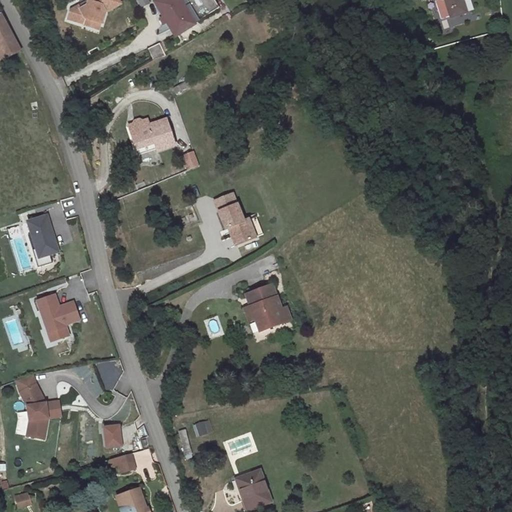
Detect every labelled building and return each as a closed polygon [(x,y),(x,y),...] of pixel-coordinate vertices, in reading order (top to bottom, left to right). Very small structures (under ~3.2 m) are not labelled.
[(92,0),(92,4),(83,9),(81,6),(76,9),(74,18),(107,27),(111,9),(126,1),(125,0),(92,0)] [(230,5),(226,0),(164,0),(163,1),(186,35),(230,5)] [(446,0),(452,16),(467,11),(463,0),(446,0)] [(0,23),(0,68),(26,61),(5,21),(0,23)] [(164,55),(166,56),(174,49),(166,38),(156,44),(164,55)] [(179,141),(170,113),(152,120),(151,112),(147,114),(144,112),(137,115),(137,117),(131,119),(142,150),(160,144),(161,147),(179,141)] [(203,159),(198,145),(187,150),(191,164),(203,159)] [(224,209),(222,210),(229,225),(235,224),(243,243),(261,234),(254,215),(247,219),(241,202),(239,203),(235,193),(220,198),(224,209)] [(36,266),(51,262),(49,255),(58,252),(45,212),(21,220),(36,266)] [(278,295),(283,293),(279,282),(274,284),(278,295)] [(284,308),(288,307),(283,293),(278,295),(274,284),(252,292),(256,303),(259,302),(264,318),(262,319),(266,330),(289,321),(284,308)] [(82,327),(76,310),(62,314),(58,302),(37,308),(40,317),(44,316),(51,338),(58,336),(61,345),(70,342),(67,331),(82,327)] [(256,321),(262,319),(264,318),(259,302),(256,303),(250,305),(256,321)] [(293,305),(288,307),(284,308),(289,321),(298,318),(293,305)] [(16,353),(31,347),(17,313),(3,319),(16,353)] [(51,338),(53,347),(61,345),(58,336),(51,338)] [(36,386),(20,391),(24,403),(31,417),(33,431),(30,446),(47,450),(51,429),(49,414),(40,395),(36,386)] [(23,411),(14,413),(16,423),(24,422),(23,411)] [(193,423),(197,436),(212,432),(209,419),(193,423)] [(118,424),(99,425),(100,448),(120,447),(118,424)] [(189,453),(184,430),(177,431),(182,455),(189,453)] [(245,494),(268,483),(255,452),(232,461),(245,494)] [(121,473),(125,481),(128,489),(141,483),(136,468),(121,473)] [(121,473),(113,476),(117,484),(125,481),(121,473)] [(33,503),(20,508),(21,511),(34,511),(36,511),(33,503)]
